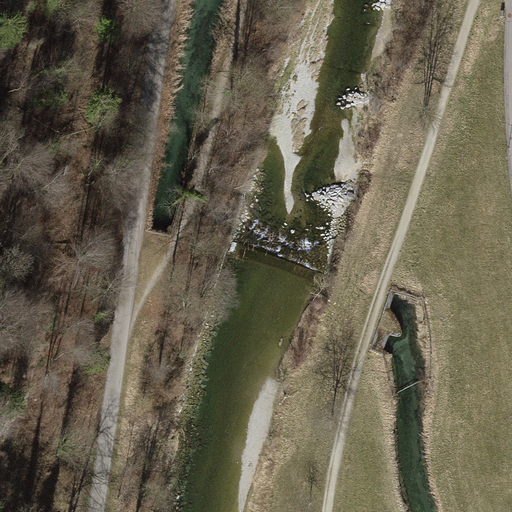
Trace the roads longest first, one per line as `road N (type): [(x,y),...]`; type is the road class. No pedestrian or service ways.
road 1 (track): [(328,511),(357,368),(476,0)]
road 2 (track): [(97,511),(167,0)]
